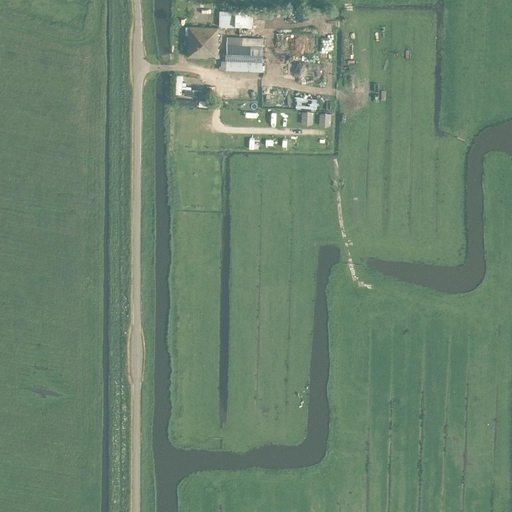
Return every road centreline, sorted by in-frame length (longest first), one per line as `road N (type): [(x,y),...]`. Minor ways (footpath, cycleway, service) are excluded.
road 1 (unclassified): [(135,511),(136,0)]
road 2 (track): [(156,68),(196,68),(240,86),(325,91),(354,282),(485,318)]
